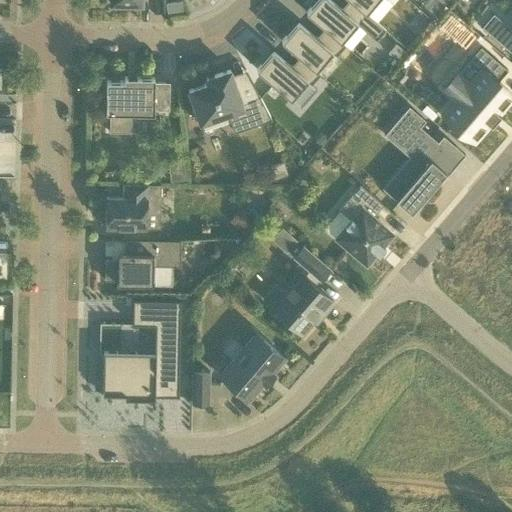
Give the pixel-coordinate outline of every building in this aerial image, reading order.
[(312,0),(304,11),(323,26),(339,39),(354,20),(359,24),(367,12),(363,9),(351,0),(343,0),(338,7),(329,0),(312,0)] [(351,0),(363,9),(370,0),(351,0)] [(168,13),(183,11),(182,1),(167,3),(168,13)] [(280,40),(299,56),(315,69),(331,50),(335,54),(344,42),(339,39),(323,26),(314,37),(295,21),(280,40)] [(511,27),(500,39),(511,49),(511,27)] [(406,51),(396,43),(388,52),(398,61),(406,51)] [(441,111),(472,137),(510,93),(493,79),(504,66),(476,43),(461,61),(473,71),(441,111)] [(309,83),(318,72),(315,69),(299,56),(290,66),(271,51),(256,69),(273,84),(281,91),(289,97),(304,79),(309,83)] [(249,127),(272,119),(260,95),(242,102),(230,70),(214,75),(216,81),(189,90),(201,123),(228,113),(235,132),(249,126),(249,127)] [(155,78),(137,78),(137,81),(107,81),(106,98),(110,98),(110,132),(131,133),(131,113),(138,114),(138,110),(169,110),(170,82),(155,82),(155,78)] [(281,91),(273,84),(266,92),(274,99),(281,91)] [(391,197),(410,213),(445,172),(427,156),(438,143),(420,129),(425,122),(409,109),(384,137),(417,167),(391,197)] [(184,161),(168,163),(170,181),(186,179),(184,161)] [(272,180),(288,174),(284,162),(268,167),(272,180)] [(107,196),(106,227),(146,228),(147,212),(161,212),(161,184),(123,183),(123,197),(107,196)] [(383,245),(393,233),(373,217),(383,204),(360,185),(339,209),(352,220),(336,238),(367,264),(376,252),(379,254),(385,247),(383,245)] [(231,220),(245,232),(256,218),(242,207),(231,220)] [(153,284),(153,265),(180,266),(181,240),(126,239),(126,253),(119,253),(119,260),(105,260),(105,280),(118,280),(118,283),(153,284)] [(206,256),(214,260),(221,256),(221,248),(214,243),(206,247),(206,256)] [(262,299),(287,320),(302,333),(320,312),(323,315),(334,302),(315,285),(319,280),(320,281),(331,268),(304,246),(293,258),(306,269),(285,294),(275,285),(262,299)] [(179,396),(181,295),(130,295),(129,324),(151,324),(151,352),(100,351),(99,394),(179,396)] [(249,401),(274,371),(286,358),(256,333),(220,376),(249,401)] [(211,372),(192,372),(192,402),(211,403),(211,372)]
